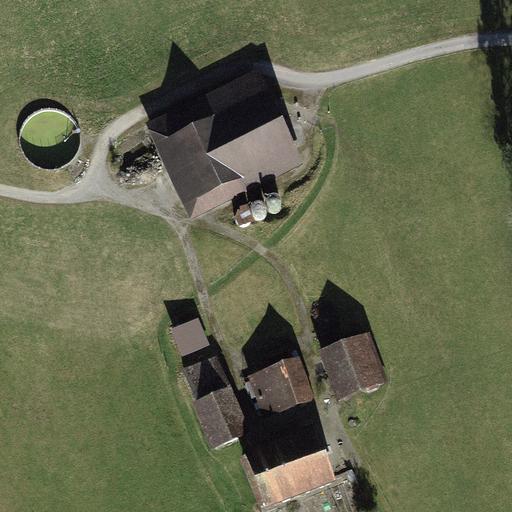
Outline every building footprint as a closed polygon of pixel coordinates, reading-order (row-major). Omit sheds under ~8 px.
[(266,74),(160,123),(197,201),(303,152),(266,74)] [(196,322),(175,331),(185,354),(206,345),(196,322)] [(361,343),(327,356),(342,395),(376,382),(361,343)] [(213,363),(186,375),(216,447),(243,435),(213,363)] [(296,365),(252,381),(265,415),(308,400),(296,365)] [(262,453),(247,458),(265,505),(331,480),(314,433),(272,449),(272,446),(261,450),(262,453)]
